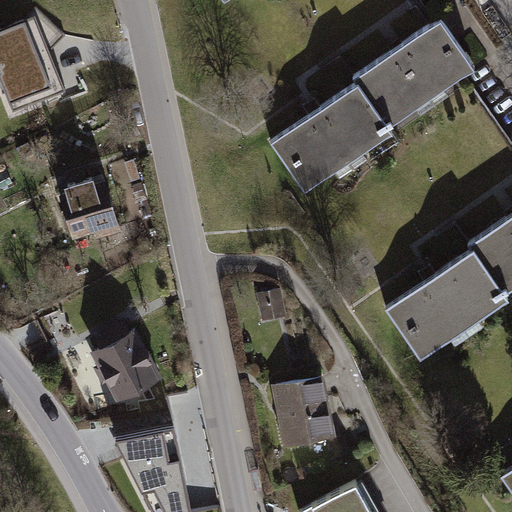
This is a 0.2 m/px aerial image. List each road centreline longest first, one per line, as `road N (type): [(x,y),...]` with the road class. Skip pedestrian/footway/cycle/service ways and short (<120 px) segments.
road 1 (tertiary): [(237,511),(195,267),(133,0)]
road 2 (residential): [(103,511),(47,410),(0,351)]
